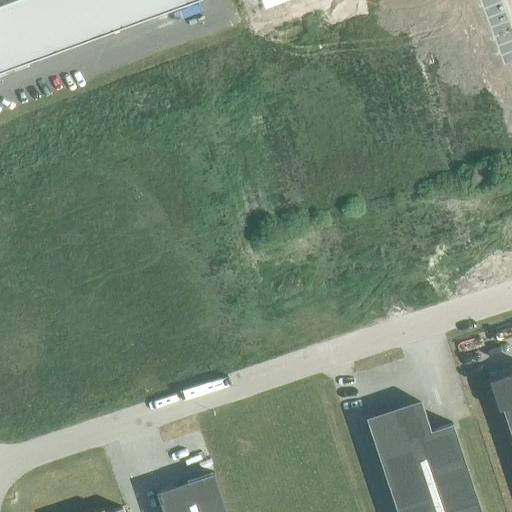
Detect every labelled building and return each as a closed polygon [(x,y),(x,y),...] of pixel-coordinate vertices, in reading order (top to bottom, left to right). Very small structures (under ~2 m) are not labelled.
[(0,81),(204,9),(201,0),(0,0),(0,59),(6,77),(0,79),(0,81)] [(499,410),(502,409),(511,438),(511,373),(509,375),(489,381),(499,410)] [(481,511),(452,422),(430,429),(420,399),(365,418),(375,448),(396,511),(481,511)] [(226,511),(214,473),(156,492),(162,511),(226,511)] [(379,511),(394,511),(388,491),(374,495),(379,511)]
